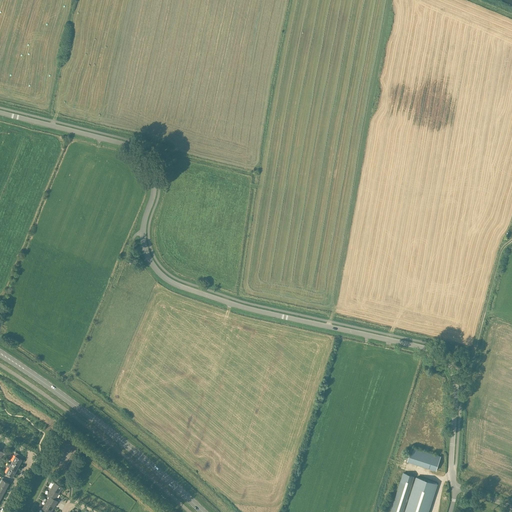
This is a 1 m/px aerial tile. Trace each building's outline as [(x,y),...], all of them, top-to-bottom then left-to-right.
[(405,462),(435,470),(440,455),(410,447),(405,462)] [(15,455),(12,461),(19,465),(22,459),(22,458),(23,456),(16,452),(14,455),(15,455)] [(8,462),(6,465),(9,467),(16,470),(19,465),(12,461),(10,464),(8,462)] [(9,467),(6,472),(13,476),(16,470),(9,467)] [(408,503),(415,505),(425,476),(408,471),(400,495),(410,498),(408,503)] [(0,484),(6,488),(9,482),(2,479),(0,483),(0,484)] [(59,494),(63,487),(55,482),(51,489),(59,494)] [(58,501),(56,499),(59,494),(51,489),(47,495),(50,496),(58,501)] [(54,507),(57,503),(58,501),(50,496),(46,502),(54,507)] [(47,511),(51,511),(54,507),(46,502),(42,509),(45,510),(47,511)]
